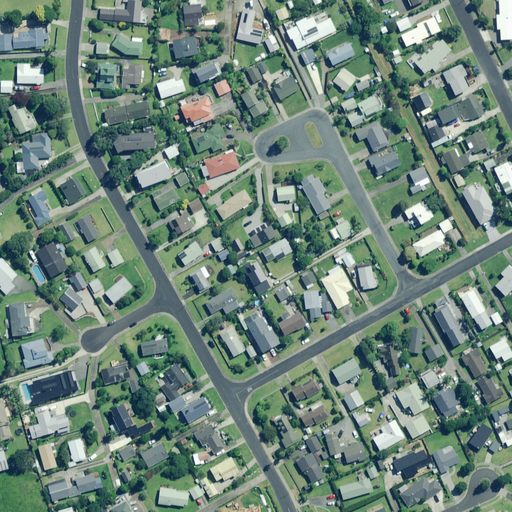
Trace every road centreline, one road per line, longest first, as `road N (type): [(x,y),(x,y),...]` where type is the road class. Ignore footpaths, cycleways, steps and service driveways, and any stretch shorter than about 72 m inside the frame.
road 1 (residential): [(171,296),(94,161),(78,116),(71,63),(77,0)]
road 2 (residential): [(229,398),(412,293)]
road 3 (residential): [(412,293),(336,151)]
road 4 (residential): [(336,151),(263,156),(259,146),(268,135),(312,114),(322,119)]
road 5 (residential): [(289,511),(229,398)]
road 6 (residential): [(511,113),(457,0)]
